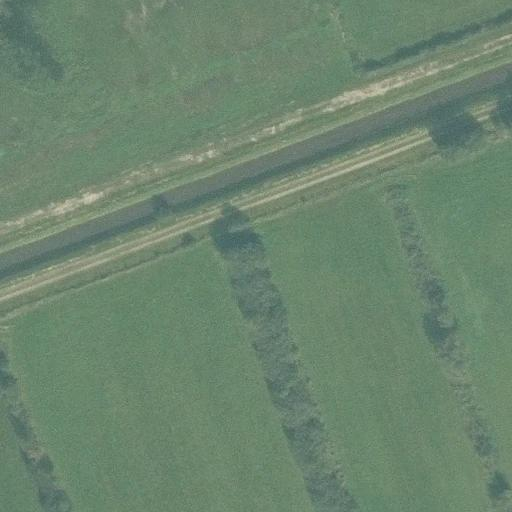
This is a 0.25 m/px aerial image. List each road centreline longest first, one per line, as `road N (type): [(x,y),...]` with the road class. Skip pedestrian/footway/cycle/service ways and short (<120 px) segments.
road 1 (track): [(0,227),(511,32)]
road 2 (track): [(0,299),(511,111)]
